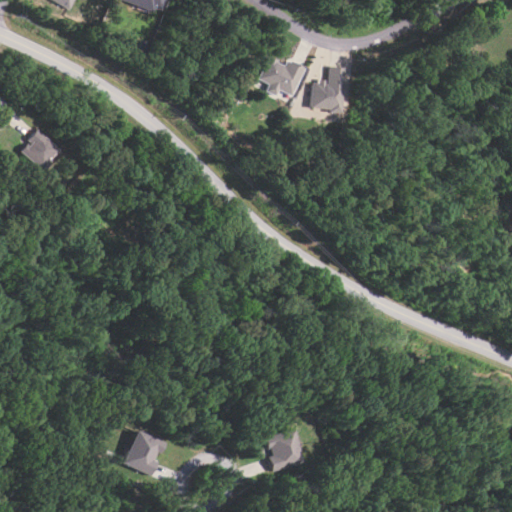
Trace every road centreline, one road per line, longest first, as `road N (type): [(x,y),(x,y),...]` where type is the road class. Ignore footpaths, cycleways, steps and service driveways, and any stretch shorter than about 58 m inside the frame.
road 1 (residential): [(0,30),(100,83),(295,252),(370,298),(511,359)]
road 2 (residential): [(3,0),(305,31),(338,45),(460,0)]
road 3 (residential): [(197,511),(229,488),(229,466),(210,458),(183,473),(186,511)]
